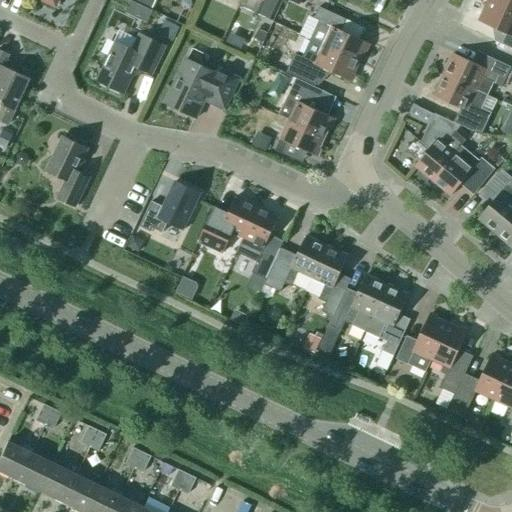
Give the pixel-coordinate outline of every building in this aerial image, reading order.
[(156,0),(141,0),(140,4),(153,9),(156,0)] [(241,0),(238,6),(269,20),(278,0),(241,0)] [(511,8),(493,0),(489,0),(480,21),(502,31),(497,42),(511,49),(511,8)] [(511,0),(493,0),(511,8),(511,0)] [(142,6),(136,18),(146,23),(152,11),(142,6)] [(310,40),(359,63),(368,44),(341,31),(346,20),(319,7),(313,19),(319,21),(310,40)] [(180,27),(160,18),(153,32),(173,41),(180,27)] [(240,38),(230,33),(225,42),(235,47),(240,38)] [(165,47),(139,35),(132,51),(115,43),(96,81),(124,94),(136,68),(152,75),(165,47)] [(350,82),(359,63),(310,40),(302,58),(294,55),(286,73),(315,86),(323,69),(350,82)] [(9,56),(0,51),(0,104),(2,105),(0,108),(0,121),(8,125),(29,80),(3,68),(9,56)] [(443,75),(487,96),(493,84),(501,87),(511,68),(485,56),(480,66),(453,54),(443,75)] [(215,74),(187,60),(166,104),(195,118),(203,102),(223,112),(239,79),(218,69),(215,74)] [(481,109),(487,96),(443,75),(433,96),(460,109),(454,122),(480,134),(482,132),(491,113),(481,109)] [(288,121),(324,137),(333,118),(306,106),(314,87),(296,79),(278,116),(288,120),(288,121)] [(252,86),(244,82),(237,96),(246,100),(252,86)] [(415,166),(432,181),(455,154),(454,153),(465,140),(456,132),(461,126),(435,114),(424,136),(434,144),(415,166)] [(316,157),(324,137),(288,121),(279,140),(280,140),(275,151),(283,155),(288,144),(316,157)] [(502,132),(511,136),(511,126),(506,124),(502,132)] [(0,136),(0,145),(5,148),(12,135),(3,131),(0,136)] [(271,138),(258,131),(251,145),(265,151),(271,138)] [(75,207),(89,178),(76,172),(87,150),(62,138),(46,171),(66,180),(57,199),(75,207)] [(455,154),(432,181),(451,196),(473,169),(480,162),(472,156),(466,163),(455,154)] [(498,167),(488,159),(472,178),(482,186),(498,167)] [(496,234),(511,215),(511,201),(508,198),(511,193),(511,178),(501,169),(485,187),(497,197),(478,219),(496,234)] [(200,194),(175,182),(163,207),(151,202),(139,227),(151,233),(153,229),(162,233),(167,222),(183,230),(200,194)] [(243,238),(257,206),(236,196),(227,215),(214,209),(198,243),(222,254),(232,233),(243,238)] [(265,280),(276,257),(278,252),(265,246),(279,216),(257,206),(243,238),(243,239),(236,253),(256,262),(251,273),(265,280)] [(511,215),(496,234),(511,247),(511,215)] [(131,235),(126,246),(138,252),(143,240),(131,235)] [(293,285),(306,291),(312,279),(327,246),(306,236),(292,265),(276,257),(265,280),(266,280),(263,284),(275,290),(280,293),(284,284),(292,287),(293,285)] [(312,279),(306,291),(319,298),(318,300),(325,303),(321,312),(333,318),(343,296),(347,287),(336,282),(348,256),(327,246),(312,279)] [(365,333),(387,285),(366,275),(354,301),(343,296),(333,318),(328,327),(340,332),(344,323),(352,327),(365,333)] [(263,284),(258,295),(266,299),(271,297),(272,297),(275,290),(263,284)] [(409,295),(387,285),(365,333),(379,338),(387,342),(382,351),(394,356),(406,328),(396,323),(409,295)] [(249,314),(239,308),(234,318),(244,323),(249,314)] [(431,360),(432,360),(448,324),(429,315),(417,341),(407,336),(396,359),(425,373),(431,360)] [(448,324),(432,360),(443,366),(440,372),(447,375),(440,388),(454,395),(455,395),(464,374),(469,365),(455,359),(467,333),(448,324)] [(324,335),(317,332),(315,336),(310,333),(303,348),(315,353),(324,335)] [(479,381),(464,374),(455,395),(454,395),(446,411),(463,419),(475,392),(494,401),(510,364),(491,355),(479,381)] [(511,364),(510,364),(494,401),(511,409),(505,423),(511,426),(511,364)] [(43,426),(51,410),(42,406),(34,422),(43,426)] [(59,414),(51,410),(43,426),(51,430),(59,414)] [(89,448),(97,432),(74,420),(67,434),(81,441),(80,444),(89,448)] [(104,435),(97,432),(89,448),(97,452),(104,435)] [(0,474),(16,483),(30,453),(7,441),(0,456),(0,474)] [(133,469),(141,453),(132,449),(124,465),(133,469)] [(53,463),(30,453),(16,483),(38,493),(53,463)] [(149,457),(141,453),(133,469),(141,474),(149,457)] [(38,493),(61,504),(75,474),(76,475),(80,466),(70,462),(67,470),(53,463),(38,493)] [(178,491),(185,475),(177,471),(169,487),(178,491)] [(75,474),(61,504),(76,511),(84,511),(98,485),(76,475),(75,474)] [(194,479),(185,475),(178,491),(187,495),(194,479)] [(112,511),(120,496),(98,485),(84,511),(112,511)] [(139,511),(142,507),(120,496),(112,511),(139,511)]
